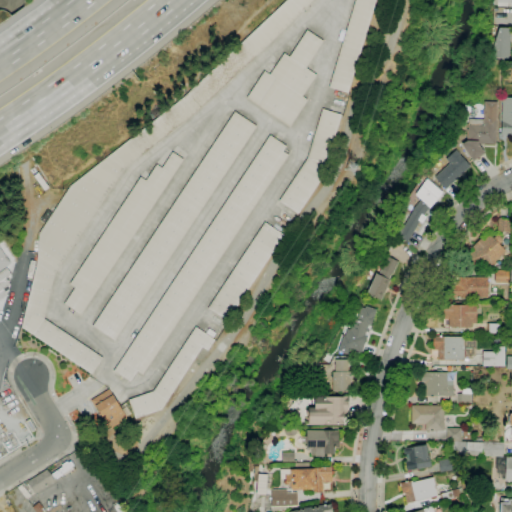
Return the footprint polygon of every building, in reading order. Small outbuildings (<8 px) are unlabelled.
[(91,374),(21,327),(37,264),(38,234),(70,186),(182,99),(286,0),(312,0),(303,11),(195,113),(125,168),(54,275),(44,319),(102,358),(91,374)] [(375,0),(347,93),(329,87),(355,0),(375,0)] [(499,27),(510,28),(509,58),(491,58),(492,48),(499,27)] [(290,126),(247,97),(264,71),(269,75),(284,54),(289,57),(307,30),(323,41),(305,68),(316,75),(301,96),(307,100),(290,126)] [(511,135),(501,135),(502,97),(511,97),(511,135)] [(473,161),(461,144),(466,141),(467,124),(468,124),(469,119),(483,120),(484,116),(483,114),(483,110),(484,109),(484,102),(497,102),(495,144),(483,143),(483,146),(480,146),(484,153),(473,161)] [(468,114),(462,111),(465,105),(471,108),(468,114)] [(322,177),(298,213),(279,201),(307,158),(322,109),(341,115),(322,177)] [(114,340),(93,326),(235,112),(256,126),(114,340)] [(130,382),(114,371),(270,135),(286,146),(283,151),(288,155),(143,374),(137,371),(130,382)] [(445,189),(434,177),(449,163),(445,159),(455,150),(470,166),(445,189)] [(80,315),(64,304),(75,287),(70,284),(140,177),(146,181),(157,165),(162,168),(172,152),(183,159),(80,315)] [(411,210),(420,199),(415,195),(426,179),(442,192),(423,215),(426,217),(422,223),(419,221),(407,242),(401,239),(400,241),(395,238),(396,235),(395,235),(396,234),(394,233),(396,230),(397,231),(401,224),(404,225),(412,211),(411,210)] [(511,231),(497,231),(497,218),(511,218),(511,231)] [(227,321),(208,308),(265,222),(284,235),(227,321)] [(496,236),(499,236),(502,238),(501,242),(499,244),(506,251),(491,265),(472,265),(463,255),(487,232),(493,238),(496,236)] [(0,271),(0,247),(11,264),(0,271)] [(381,301),(366,294),(376,272),(379,273),(381,269),(380,268),(386,256),(398,262),(392,274),(391,274),(389,280),(390,280),(381,301)] [(0,301),(0,271),(6,268),(8,271),(9,270),(10,272),(9,272),(11,275),(6,278),(7,281),(8,280),(9,282),(8,282),(10,285),(7,287),(9,289),(5,292),(8,296),(0,301)] [(508,282),(508,283),(495,283),(495,270),(508,270),(508,282)] [(487,298),(450,298),(450,286),(455,286),(455,282),(458,282),(458,277),(487,277),(487,298)] [(472,327),(449,327),(449,316),(443,316),(443,305),(476,305),(476,323),(472,323),(472,327)] [(361,354),(349,350),(348,354),(338,351),(343,336),(345,336),(347,329),(350,330),(354,318),(357,319),(361,307),(364,308),(365,306),(376,309),(370,325),(368,325),(365,335),(367,336),(361,354)] [(499,334),(486,334),(487,323),(499,323),(499,334)] [(161,409),(135,418),(129,400),(153,391),(196,327),(214,340),(207,350),(202,347),(161,409)] [(470,357),(464,357),(464,360),(438,360),(438,350),(434,350),(434,347),(433,347),(433,336),(464,337),(464,340),(474,340),(474,353),(470,357)] [(504,367),(482,366),(482,351),(498,351),(498,347),(505,347),(504,367)] [(350,391),(332,391),(332,372),(335,372),(335,360),(348,360),(348,371),(352,371),(352,373),(353,373),(354,379),(352,379),(352,380),(350,380),(350,391)] [(453,396),(422,396),(422,382),(420,382),(421,372),(447,373),(447,380),(453,380),(453,396)] [(109,430),(99,414),(100,414),(96,407),(95,408),(90,401),(109,389),(121,410),(127,407),(131,414),(126,417),(127,419),(109,430)] [(472,404),(457,404),(457,394),(471,394),(472,404)] [(343,425),(308,425),(308,418),(306,418),(306,410),(308,410),(308,408),(314,408),(314,397),(343,397),(343,396),(348,396),(348,413),(343,413),(343,425)] [(444,432),(426,431),(427,424),(411,424),(411,405),(444,406),(444,432)] [(293,436),(287,436),(284,433),(284,426),(295,426),(296,429),(297,433),(293,436)] [(451,442),(446,442),(446,428),(461,428),(461,442),(451,442)] [(327,456),(315,456),(315,454),(310,454),(310,450),(306,450),(306,443),(301,443),(301,437),(306,437),(306,430),(339,430),(339,446),(334,446),(334,454),(327,454),(327,456)] [(482,455),(451,455),(451,442),(461,442),(474,442),(482,442),(482,455)] [(482,442),(503,442),(502,457),(482,456),(482,455),(482,442)] [(407,470),(405,462),(407,462),(405,455),(404,453),(403,450),(404,448),(426,445),(428,456),(429,456),(431,466),(407,470)] [(83,455),(79,449),(83,446),(87,453),(83,455)] [(282,462),(281,452),(294,452),(294,462),(282,462)] [(511,482),(511,456),(504,457),(503,482),(511,482)] [(440,472),(438,461),(450,458),(452,470),(440,472)] [(288,485),(285,486),(285,474),(290,474),(290,470),(314,469),(314,468),(331,467),(331,471),(334,472),(333,474),(331,475),(332,482),(322,482),(322,491),(313,492),(313,490),(293,490),(293,488),(291,488),(288,485)] [(35,494),(27,481),(47,469),(55,482),(35,494)] [(406,503),(404,493),(402,494),(400,484),(412,481),(412,482),(433,477),(438,496),(406,503)] [(491,491),(482,491),(483,482),(492,482),(491,491)] [(26,499),(17,487),(21,484),(30,495),(26,499)] [(441,501),(439,494),(461,488),(463,495),(441,501)] [(272,511),(272,507),(271,507),(270,490),(286,489),(286,493),(297,492),(297,506),(288,506),(288,509),(272,511)] [(511,511),(499,511),(500,499),(508,499),(508,498),(511,498),(511,511)] [(35,511),(32,507),(39,502),(45,510),(44,511),(35,511)]
